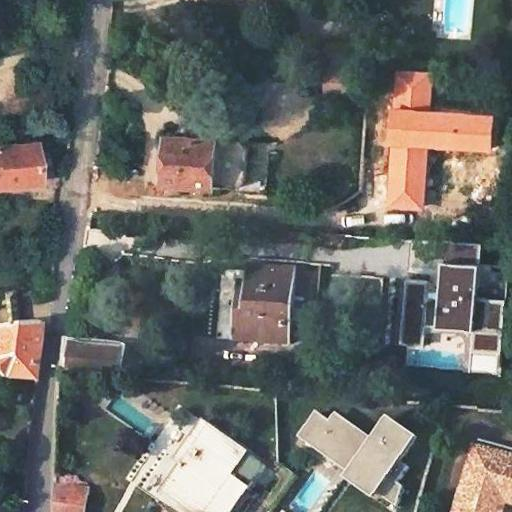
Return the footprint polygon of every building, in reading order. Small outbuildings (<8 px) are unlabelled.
[(357,65),(358,45),(327,43),(326,63),(357,65)] [(246,179),(246,144),(240,136),(167,133),(166,182),(238,186),(246,179)] [(0,184),(34,181),(31,143),(0,145),(0,184)] [(278,225),(297,226),(298,203),(279,201),(278,225)] [(383,246),(383,237),(346,234),(345,244),(383,246)] [(393,238),(393,247),(427,250),(429,240),(393,238)] [(505,373),(509,300),(483,298),(487,245),(447,243),(441,326),(479,329),(477,371),(505,373)] [(284,343),(293,270),(247,266),(246,284),(245,299),(234,298),(230,338),(284,343)] [(234,298),(245,299),(246,284),(235,282),(234,298)] [(10,375),(39,376),(46,321),(5,325),(1,359),(10,375)] [(71,374),(119,378),(122,349),(74,345),(71,374)] [(384,504),(427,438),(390,415),(376,437),(337,412),(332,419),(318,410),(299,439),(350,471),(345,479),(384,504)] [(197,462),(188,474),(182,469),(163,492),(189,511),(216,511),(238,482),(247,489),(263,468),(204,425),(184,452),(190,457),(197,462)] [(511,454),(474,443),(454,511),(501,511),(505,502),(511,504),(511,454)] [(190,457),(182,469),(188,474),(197,462),(190,457)] [(84,511),(88,488),(54,481),(53,507),(53,511),(84,511)] [(238,482),(216,511),(230,511),(247,489),(238,482)]
